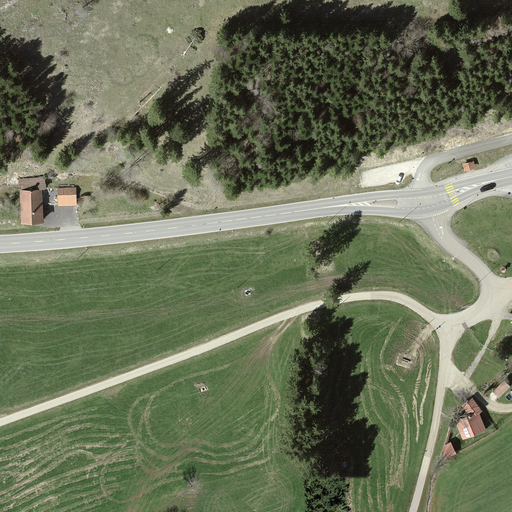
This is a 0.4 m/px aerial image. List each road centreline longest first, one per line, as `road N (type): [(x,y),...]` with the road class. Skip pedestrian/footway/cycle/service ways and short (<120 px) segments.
road 1 (unclassified): [(0,423),(327,301),(396,297),(449,327)]
road 2 (primary): [(425,201),(0,243)]
road 3 (unclassified): [(412,511),(449,327)]
road 4 (unclassified): [(449,327),(495,295),(440,234),(425,201)]
